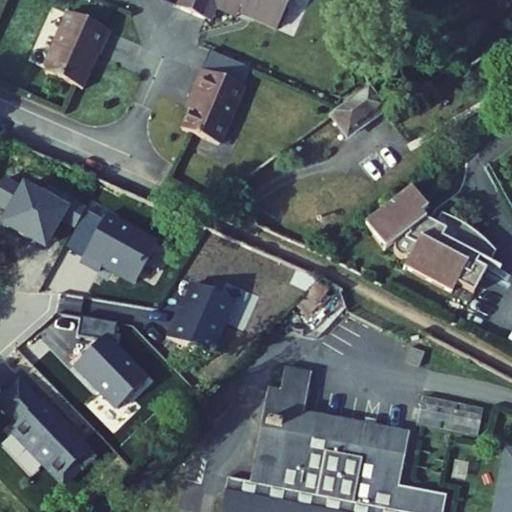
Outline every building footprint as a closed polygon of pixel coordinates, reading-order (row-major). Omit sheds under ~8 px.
[(181,0),(177,9),(205,21),(213,3),(238,14),(242,12),(253,17),(252,19),(277,30),(290,0),(181,0)] [(205,21),(209,23),(215,9),(236,18),(238,14),(213,3),(205,21)] [(111,33),(67,15),(44,69),(46,75),(81,90),(96,56),(100,58),(111,33)] [(196,97),(182,130),(219,146),(244,89),(202,71),(192,95),(196,97)] [(332,117),(348,138),(384,111),(370,88),(332,117)] [(412,191),(365,227),(386,253),(394,247),(394,254),(397,259),(402,261),(409,260),(403,270),(452,295),(457,287),(474,296),(487,272),(477,266),(480,259),(491,265),(496,254),(475,234),(448,218),(441,215),(435,226),(426,222),(421,215),(427,211),(412,191)] [(37,307),(29,348),(104,363),(111,321),(37,307)] [(280,392),(268,390),(249,484),(227,480),(221,511),(443,511),(446,498),(399,489),(410,434),(304,414),(312,375),(285,369),(280,392)] [(423,397),(417,427),(478,440),(484,410),(423,397)] [(511,511),(511,454),(506,453),(494,511),(511,511)]
